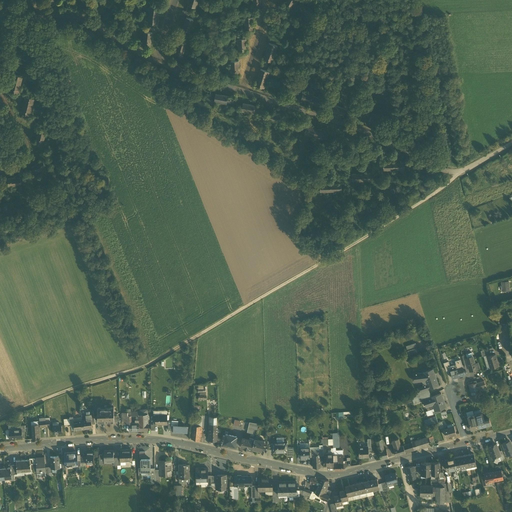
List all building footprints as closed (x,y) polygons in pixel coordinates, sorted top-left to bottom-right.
[(294,0),(286,0),(284,6),(290,9),(294,0)] [(159,7),(150,6),(149,15),(156,15),(157,12),(158,12),(159,7)] [(156,15),(149,15),(148,23),(157,24),(157,19),(156,19),(156,15)] [(193,19),(186,17),(183,30),(189,32),(193,19)] [(253,17),(244,17),(245,29),(252,29),(252,21),(253,21),(253,17)] [(279,18),(273,30),(279,33),(286,22),(279,18)] [(8,29),(2,27),(0,32),(0,47),(2,48),(8,29)] [(152,32),(144,32),(143,44),(150,45),(151,37),(152,37),(152,32)] [(246,38),(238,39),(238,51),(246,50),(245,43),(246,43),(246,38)] [(186,43),(179,41),(175,54),(182,56),(186,43)] [(277,46),(269,43),(267,48),(268,48),(267,52),(275,54),(277,46)] [(275,54),(267,52),(266,55),(265,54),(264,59),(272,62),(275,54)] [(8,56),(1,55),(0,59),(0,67),(5,68),(8,56)] [(239,60),(230,61),(231,73),(238,73),(238,65),(239,65),(239,60)] [(269,72),(261,69),(259,74),(260,74),(259,77),(266,80),(269,72)] [(22,76),(14,74),(13,79),(14,79),(13,83),(20,84),(22,76)] [(266,80),(259,77),(258,81),(257,80),(255,85),(264,88),(266,80)] [(190,84),(170,78),(168,84),(188,91),(190,84)] [(20,84),(13,83),(12,86),(11,86),(10,91),(18,93),(20,84)] [(312,95),(303,92),(301,99),(310,103),(312,95)] [(228,96),(216,94),(214,101),(226,103),(228,96)] [(321,99),(312,95),(310,103),(319,106),(321,99)] [(23,108),(22,113),(30,115),(34,98),(26,96),(24,101),(26,102),(24,108),(23,108)] [(255,106),(243,103),(241,110),(254,113),(255,106)] [(346,109),(334,105),(332,111),(344,115),(346,109)] [(282,115),(269,113),(268,120),(281,122),(282,115)] [(380,116),(372,113),(369,121),(377,124),(380,116)] [(312,127),(307,125),(304,133),(313,136),(315,129),(312,128),(312,127)] [(41,129),(39,129),(36,142),(43,143),(46,131),(41,129)] [(324,131),(319,129),(318,130),(315,129),(313,136),(321,139),(324,131)] [(352,140),(340,135),(338,141),(350,146),(352,140)] [(43,161),(42,160),(32,168),(36,173),(46,166),(43,161)] [(21,184),(21,179),(26,179),(25,171),(22,172),(23,177),(8,179),(8,186),(21,184)] [(419,354),(416,343),(406,346),(409,357),(419,354)] [(471,352),(465,354),(466,354),(467,358),(466,358),(467,362),(470,370),(479,368),(478,363),(475,364),(471,352)] [(495,354),(487,356),(490,368),(499,365),(495,354)] [(449,366),(450,370),(462,367),(460,360),(455,361),(456,364),(450,366),(449,366)] [(462,367),(450,370),(452,378),(465,375),(464,371),(463,367),(462,367)] [(433,369),(423,372),(423,373),(416,373),(413,373),(414,382),(423,381),(424,385),(423,386),(424,390),(427,389),(438,385),(433,369)] [(485,385),(484,381),(477,383),(477,382),(469,385),(472,396),(472,397),(479,395),(480,394),(478,387),(485,385)] [(424,390),(417,392),(417,393),(418,397),(429,394),(427,389),(424,390)] [(441,394),(430,398),(423,400),(423,401),(425,406),(433,403),(435,410),(440,408),(440,409),(446,407),(441,394)] [(110,409),(101,409),(101,408),(97,408),(97,415),(97,417),(97,418),(97,422),(114,422),(114,418),(114,415),(113,407),(110,407),(110,409)] [(482,413),(475,415),(476,418),(478,428),(486,426),(484,419),(482,413)] [(85,420),(82,420),(83,428),(92,427),(91,422),(91,420),(90,417),(91,417),(91,415),(91,414),(86,415),(86,414),(84,415),(85,419),(85,420)] [(140,414),(139,415),(139,419),(139,423),(139,430),(148,430),(148,414),(140,414)] [(167,415),(156,415),(156,424),(167,424),(167,415)] [(435,416),(424,420),(426,426),(437,422),(435,416)] [(201,418),(193,417),(192,425),(201,426),(201,418)] [(216,418),(210,417),(209,431),(217,432),(217,428),(216,428),(216,418)] [(476,418),(469,420),(468,420),(469,424),(471,430),(478,428),(476,418)] [(74,422),(73,422),(74,426),(74,430),(83,428),(82,420),(77,421),(78,422),(74,422)] [(258,424),(249,422),(247,432),(253,433),(254,429),(257,429),(258,424)] [(62,424),(52,425),(53,433),(62,432),(62,424)] [(201,426),(192,425),(191,439),(200,441),(200,435),(201,426)] [(454,427),(451,428),(451,427),(448,428),(444,429),(446,437),(456,434),(454,427)] [(17,429),(11,429),(11,433),(10,433),(10,434),(10,438),(22,437),(22,431),(22,428),(21,428),(17,429)] [(217,432),(209,431),(209,440),(217,441),(217,432)] [(235,446),(237,437),(226,434),(223,443),(235,446)] [(429,436),(412,441),(412,443),(414,450),(431,445),(430,440),(429,436)] [(254,440),(242,438),(240,447),(244,448),(248,449),(252,450),(252,449),(254,441),(254,440)] [(264,441),(254,438),(254,440),(254,441),(252,449),(262,451),(264,441)] [(400,446),(398,439),(392,440),(393,445),(394,448),(393,448),(396,455),(405,453),(405,452),(403,445),(400,446)] [(287,442),(273,442),(273,444),(273,450),(273,453),(287,452),(287,448),(287,442)] [(511,446),(510,442),(507,443),(506,442),(502,443),(506,454),(510,453),(510,454),(511,453),(511,446)] [(412,443),(403,445),(405,452),(414,450),(412,443)] [(496,445),(493,446),(492,445),(488,447),(493,458),(494,457),(495,459),(498,461),(500,460),(499,456),(500,455),(499,451),(496,445)] [(368,446),(358,447),(359,457),(369,457),(368,449),(368,446)] [(300,448),(300,451),(300,460),(305,459),(310,458),(310,457),(309,449),(309,447),(300,448)] [(383,449),(378,450),(381,459),(388,457),(386,449),(383,449)] [(113,450),(104,451),(104,455),(104,460),(104,462),(113,461),(113,459),(114,459),(114,458),(113,450)] [(132,450),(120,450),(120,457),(120,461),(121,461),(132,461),(132,450)] [(76,452),(64,453),(65,461),(65,465),(77,464),(77,460),(76,452)] [(59,456),(50,456),(51,467),(51,468),(52,468),(60,468),(59,456)] [(44,457),(36,457),(37,471),(41,471),(41,472),(42,471),(45,471),(45,467),(44,457)] [(454,458),(445,460),(447,469),(456,468),(454,458)] [(150,468),(150,459),(141,459),(141,471),(150,471),(150,468)] [(164,461),(159,461),(160,469),(160,475),(167,475),(167,471),(171,471),(171,460),(164,461)] [(343,463),(337,463),(337,461),(333,461),(334,467),(335,467),(335,470),(343,470),(343,463)] [(437,462),(433,463),(431,463),(431,475),(431,478),(438,478),(439,477),(440,473),(439,472),(439,462),(437,462)] [(184,464),(179,464),(179,471),(180,471),(180,478),(189,478),(189,464),(184,464)] [(208,467),(196,468),(196,483),(202,483),(202,480),(208,480),(208,475),(208,467)] [(413,467),(410,468),(410,467),(406,467),(409,478),(411,477),(412,478),(415,477),(414,473),(414,472),(415,472),(413,467)] [(501,470),(493,471),(495,480),(503,478),(501,470)] [(493,471),(483,473),(485,482),(495,480),(493,471)] [(395,473),(385,476),(387,484),(397,481),(395,473)] [(222,475),(217,475),(217,482),(218,482),(218,489),(226,488),(226,474),(222,474),(222,475)] [(251,476),(235,477),(235,486),(238,485),(238,487),(239,487),(238,485),(251,485),(251,476)] [(328,481),(321,479),(320,483),(318,485),(325,489),(325,488),(327,489),(327,488),(328,481)] [(377,479),(370,481),(373,490),(379,489),(378,484),(377,479)] [(287,493),(287,481),(278,481),(278,490),(278,493),(279,493),(287,493)] [(296,481),(287,481),(287,493),(296,493),(296,490),(296,481)] [(370,481),(364,482),(366,492),(373,490),(370,481)] [(364,482),(358,484),(360,493),(366,492),(364,482)] [(447,483),(436,483),(436,486),(444,486),(444,502),(451,502),(449,493),(448,483),(447,483)] [(358,484),(352,485),(354,495),(360,493),(358,484)] [(352,485),(345,487),(346,489),(347,496),(354,495),(352,485)] [(431,486),(420,486),(420,495),(433,495),(433,486),(431,486)] [(436,486),(435,495),(435,502),(444,503),(444,502),(444,486),(436,486)] [(311,492),(304,489),(303,490),(302,494),(302,497),(305,498),(306,496),(309,497),(311,493),(311,492)] [(346,489),(340,491),(340,495),(342,501),(348,499),(347,496),(346,489)] [(340,495),(334,496),(335,503),(336,506),(343,504),(342,501),(340,495)]
